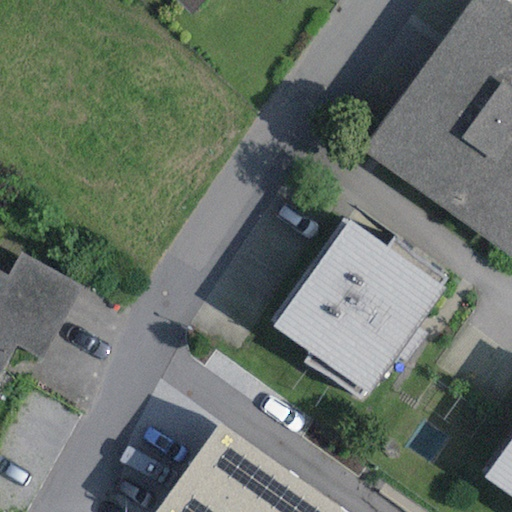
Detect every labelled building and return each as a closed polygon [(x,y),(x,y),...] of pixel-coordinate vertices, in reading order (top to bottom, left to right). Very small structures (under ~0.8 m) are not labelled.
[(180,0),(189,8),(196,0),(180,0)] [(511,8),(500,0),(460,0),(358,147),(511,254),(511,8)] [(392,244),(350,215),(277,320),(319,350),(314,357),(372,397),(405,350),(416,357),(436,328),(425,320),(457,274),(399,234),(392,244)] [(0,268),(0,375),(18,342),(45,356),(85,283),(21,249),(8,273),(0,268)] [(364,511),(230,420),(171,507),(178,511),(364,511)] [(511,434),(484,475),(511,493),(511,434)]
